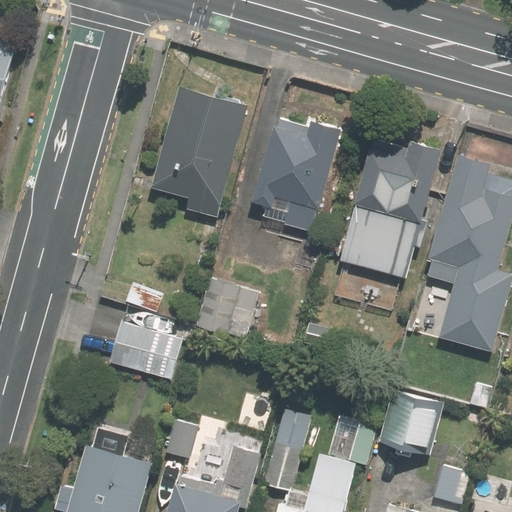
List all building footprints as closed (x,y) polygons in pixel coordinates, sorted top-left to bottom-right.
[(23,40),(0,33),(0,119),(1,120),(23,40)] [(263,97),(194,79),(164,185),(234,204),(263,97)] [(339,136),(277,119),(252,210),(314,227),(339,136)] [(369,136),(335,262),(403,280),(411,248),(418,249),(425,223),(419,221),(436,154),(369,136)] [(489,166),(455,157),(423,277),(451,285),(437,339),(491,353),(511,276),(496,272),(511,210),(511,181),(487,175),(489,166)] [(264,287),(219,275),(205,324),(251,337),(264,287)] [(170,287),(140,279),(134,301),(164,309),(170,287)] [(197,329),(130,311),(117,355),(185,374),(197,329)] [(455,397),(402,382),(387,438),(440,452),(455,397)] [(320,410),(293,403),(272,478),(299,486),(320,410)] [(386,420),(356,411),(345,452),(375,460),(386,420)] [(206,424),(183,417),(174,450),(197,456),(206,424)] [(87,483),(69,478),(63,501),(80,506),(78,511),(149,511),(165,457),(132,448),(137,429),(109,421),(104,440),(99,439),(87,483)] [(245,511),(249,497),(255,498),(269,446),(239,438),(227,480),(189,470),(177,511),(245,511)] [(479,468),(450,460),(441,493),(470,501),(479,468)] [(318,511),(289,504),(286,511),(352,511),(356,498),(330,490),(323,511),(318,511)] [(446,511),(398,499),(394,511),(446,511)]
